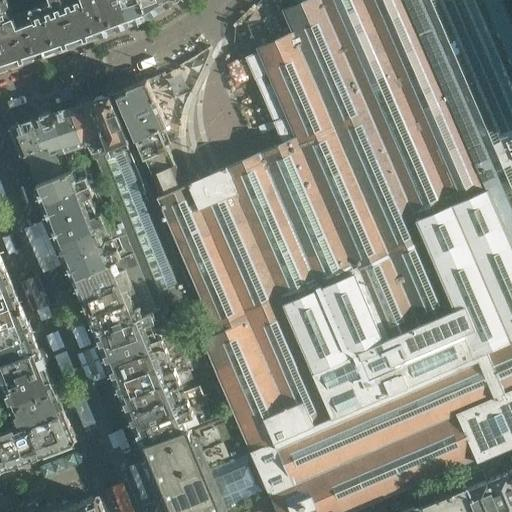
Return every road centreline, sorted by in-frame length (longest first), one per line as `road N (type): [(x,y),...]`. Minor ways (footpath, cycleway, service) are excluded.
road 1 (residential): [(0,105),(194,26),(225,0)]
road 2 (residential): [(10,511),(122,468)]
